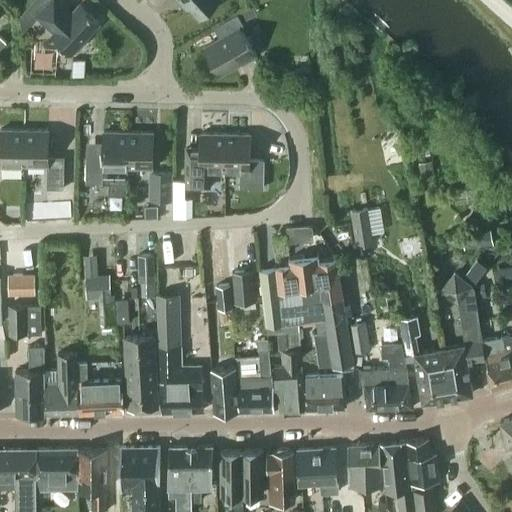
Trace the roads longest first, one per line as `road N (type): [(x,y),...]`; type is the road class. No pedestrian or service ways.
road 1 (residential): [(0,236),(260,221),(290,206),(300,146),(277,107),(251,97),(158,95)]
road 2 (unclassified): [(451,414),(0,426)]
road 3 (residential): [(158,95),(0,93)]
